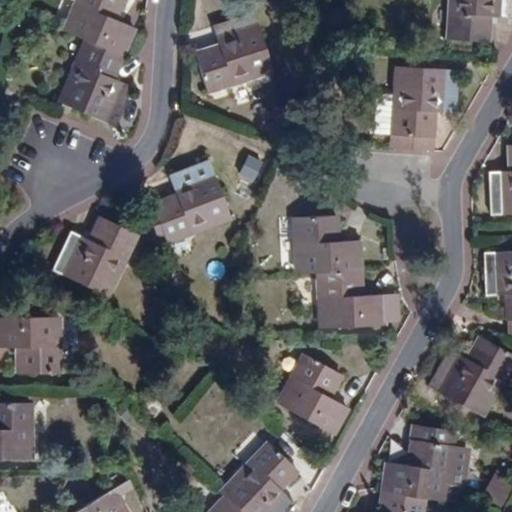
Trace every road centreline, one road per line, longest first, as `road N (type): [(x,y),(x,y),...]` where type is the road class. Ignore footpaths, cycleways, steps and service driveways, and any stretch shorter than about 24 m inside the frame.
road 1 (residential): [(329,511),(455,276),(452,197)]
road 2 (residential): [(0,250),(39,213),(139,157),(158,131),(168,0)]
road 3 (residential): [(452,197),(451,177),(511,73)]
